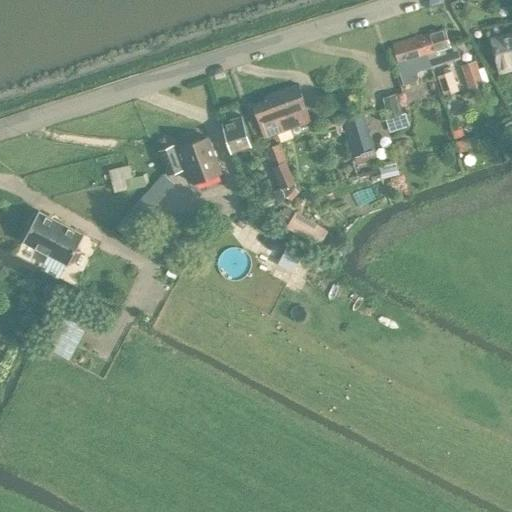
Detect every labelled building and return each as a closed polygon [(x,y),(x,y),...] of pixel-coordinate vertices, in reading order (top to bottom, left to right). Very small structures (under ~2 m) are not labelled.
[(422,34),(432,67),(462,57),(455,44),(450,45),(444,28),(422,34)] [(393,43),(402,76),(404,85),(416,81),(419,77),(417,72),(432,67),(422,34),(393,43)] [(511,34),(492,39),(499,69),(511,65),(511,34)] [(461,65),(468,88),(471,87),(474,95),(484,92),(481,84),(484,83),(476,60),(461,65)] [(459,90),(452,69),(437,75),(444,95),(459,90)] [(265,136),(288,128),(311,120),(298,83),(266,95),(267,99),(254,103),(265,136)] [(402,115),(395,93),(383,96),(390,118),(402,115)] [(355,155),(375,149),(363,110),(343,116),(355,155)] [(222,122),(231,150),(250,143),(241,115),(222,122)] [(337,115),(323,120),(326,128),(335,125),(337,133),(343,131),(337,115)] [(470,161),(462,138),(460,139),(457,130),(448,133),(459,165),(470,161)] [(180,147),(193,182),(222,171),(209,137),(180,147)] [(168,174),(179,169),(183,168),(174,144),(159,150),(168,174)] [(279,144),(268,149),(274,164),(286,159),(279,144)] [(273,166),(283,187),(272,192),(277,204),(287,195),(290,199),(298,191),(295,188),(296,187),(294,182),(285,161),(273,166)] [(127,190),(146,185),(143,174),(132,177),(129,164),(108,170),(114,191),(127,187),(127,190)] [(328,230),(296,210),(295,212),(285,206),(278,218),(288,224),(286,226),(318,246),(328,230)] [(32,224),(23,240),(69,264),(70,261),(73,263),(78,253),(76,251),(84,235),(39,210),(37,214),(34,212),(29,222),(32,224)] [(90,322),(64,308),(42,346),(69,361),(85,332),(90,322)]
